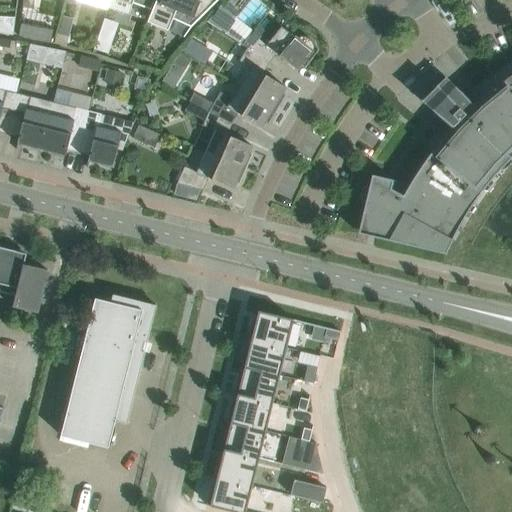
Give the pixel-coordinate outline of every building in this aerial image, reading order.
[(22,0),(22,8),(23,8),(33,9),(33,0),(22,0)] [(109,0),(107,8),(128,15),(132,4),(151,11),(152,11),(156,0),(109,0)] [(156,0),(152,11),(151,11),(147,23),(167,31),(172,21),(172,20),(190,28),(183,37),(184,38),(191,28),(218,0),(156,0)] [(74,20),(62,17),(55,44),(67,47),(74,20)] [(20,24),(18,37),(50,43),(53,31),(20,24)] [(242,45),(246,49),(247,49),(268,64),(276,55),(297,71),(301,66),(304,68),(312,58),(318,52),(317,50),(317,49),(316,47),(315,45),(314,44),(313,42),(310,40),(308,39),(305,38),(303,37),(300,37),(299,37),(299,38),(297,40),(281,27),(272,38),(257,26),(242,45)] [(0,38),(0,48),(9,50),(11,41),(0,38)] [(190,40),(183,52),(190,57),(197,44),(190,40)] [(30,45),(26,61),(40,64),(44,48),(30,45)] [(250,69),(239,88),(276,110),(278,107),(285,96),(282,94),(285,88),(262,74),(268,64),(247,49),(246,49),(239,62),(250,69)] [(358,234),(368,236),(445,255),(452,240),(458,229),(467,213),(460,209),(466,199),(473,204),(483,190),(476,185),(484,176),(490,181),(502,168),(495,162),(504,153),(510,160),(511,157),(511,74),(506,79),(507,81),(502,84),(501,82),(488,93),(473,106),(459,92),(445,77),(421,102),(436,115),(458,133),(449,144),(442,139),(435,148),(441,153),(428,171),(421,167),(415,177),(421,181),(409,200),(391,190),(393,181),(371,176),(358,234)] [(0,133),(7,135),(19,88),(18,88),(17,94),(0,89),(0,133)] [(17,144),(41,150),(53,103),(49,102),(22,95),(18,112),(14,111),(19,88),(7,135),(18,138),(17,144)] [(220,93),(208,112),(232,125),(238,115),(261,128),(264,123),(267,125),(274,113),(275,113),(276,110),(239,88),(231,100),(220,93)] [(67,150),(78,153),(84,128),(79,127),(83,110),(57,104),(53,103),(41,150),(65,156),(67,150)] [(84,128),(78,153),(89,156),(87,162),(113,168),(118,144),(123,146),(123,148),(124,148),(140,108),(139,108),(133,123),(124,121),(124,120),(119,119),(119,120),(93,113),(89,130),(84,128)] [(214,132),(205,152),(245,170),(247,167),(247,166),(252,154),(249,153),(251,147),(227,136),(232,125),(208,112),(202,126),(214,132)] [(245,170),(205,152),(196,172),(184,167),(176,184),(200,190),(202,191),(208,179),(232,190),(235,184),(238,185),(244,173),(245,170)] [(176,184),(174,195),(196,201),(200,190),(176,184)] [(15,251),(0,247),(0,292),(15,296),(12,307),(36,313),(47,271),(24,265),(26,254),(15,252),(15,251)] [(94,299),(84,340),(144,355),(144,352),(141,352),(143,342),(147,343),(156,306),(112,295),(111,303),(94,299)] [(252,319),(247,340),(251,341),(251,340),(286,349),(293,320),(270,314),(269,315),(265,314),(266,314),(258,312),(257,315),(258,315),(257,320),(252,319)] [(84,340),(74,379),(134,394),(144,355),(84,340)] [(245,347),(240,368),(244,369),(244,368),(279,376),(286,349),(251,340),(251,341),(250,343),(251,343),(250,348),(245,347)] [(315,343),(312,355),(319,357),(322,345),(315,343)] [(238,374),(233,395),(237,396),(238,395),(272,404),(279,376),(244,368),(244,369),(244,370),(244,371),(243,376),(238,374)] [(308,371),(305,383),(312,385),(315,373),(308,371)] [(134,394),(74,379),(60,436),(108,448),(115,421),(126,424),(134,394)] [(232,402),(226,423),(230,424),(231,423),(266,431),(272,404),(238,395),(237,396),(237,398),(238,398),(236,403),(232,402)] [(300,399),(298,410),(306,412),(308,400),(300,399)] [(225,429),(220,450),(224,451),(224,450),(259,459),(266,431),(231,423),(230,424),(230,425),(231,426),(229,431),(225,429)] [(303,429),(300,440),(309,442),(312,431),(303,429)] [(218,457),(213,478),(217,479),(217,478),(252,487),(259,459),(224,450),(224,451),(223,453),(224,453),(222,458),(218,457)] [(287,453),(284,465),(292,467),(295,455),(287,453)] [(211,484),(206,505),(232,511),(245,511),(252,487),(217,478),(217,479),(216,480),(217,481),(216,486),(211,484)] [(294,480),(290,495),(323,504),(326,488),(294,480)] [(280,481),(278,493),(285,495),(288,483),(280,481)]
